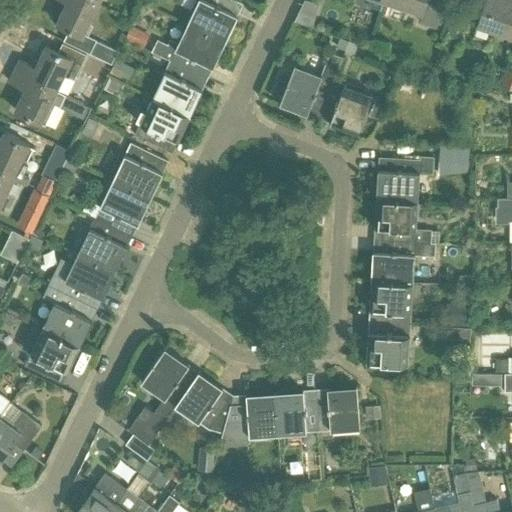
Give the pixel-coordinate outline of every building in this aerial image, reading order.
[(89,0),(63,0),(67,2),(57,23),(70,30),(64,41),(90,53),(108,62),(114,65),(116,60),(120,51),(96,40),(84,34),(86,30),(90,22),(98,4),(89,0)] [(197,0),(186,24),(225,42),(242,4),(233,0),(197,0)] [(367,0),(367,2),(368,6),(381,10),(384,1),(384,0),(367,0)] [(436,26),(444,0),(384,0),(384,1),(421,14),(419,21),(436,26)] [(511,0),(484,0),(477,26),(509,36),(506,44),(511,45),(511,0)] [(450,22),(446,36),(450,38),(455,37),(459,28),(455,23),(450,22)] [(207,79),(225,42),(186,24),(178,42),(170,39),(167,44),(157,39),(151,52),(169,60),(207,79)] [(144,49),(144,48),(150,35),(130,26),(124,40),(144,49)] [(345,50),(348,40),(339,37),(336,47),(345,50)] [(348,40),(345,50),(354,54),(357,44),(348,40)] [(56,91),(56,90),(64,74),(74,79),(87,54),(62,43),(58,53),(46,47),(35,68),(19,60),(14,70),(56,91)] [(321,74),(294,64),(279,103),(319,119),(334,79),(342,57),(329,53),(321,74)] [(114,65),(110,74),(128,81),(134,68),(124,64),(116,60),(114,65)] [(190,116),(207,79),(169,60),(152,97),(190,116)] [(511,88),(511,69),(506,68),(501,85),(511,88)] [(14,70),(9,81),(25,88),(15,110),(45,124),(56,102),(57,103),(60,105),(66,94),(62,93),(56,90),(56,91),(14,70)] [(109,77),(103,89),(118,96),(124,84),(109,76),(109,77)] [(282,95),(289,79),(280,76),(274,92),(282,95)] [(356,133),(371,94),(334,79),(319,119),(356,133)] [(190,116),(152,97),(145,111),(137,107),(132,118),(136,120),(130,132),(172,152),(190,116)] [(22,173),(34,148),(29,146),(3,133),(0,139),(0,170),(13,177),(14,177),(14,178),(27,185),(31,178),(22,173)] [(150,199),(168,161),(130,143),(112,180),(150,199)] [(63,165),(67,158),(70,151),(56,144),(50,158),(63,165)] [(440,160),(468,162),(469,147),(441,145),(440,160)] [(376,199),(417,201),(419,174),(433,174),(434,156),(420,156),(420,159),(378,157),(376,199)] [(14,177),(13,177),(0,170),(0,206),(14,178),(14,177)] [(133,235),(150,199),(112,180),(94,217),(133,235)] [(35,188),(25,207),(41,215),(50,195),(49,195),(35,188)] [(511,220),(511,197),(507,198),(497,198),(497,207),(495,206),(495,223),(509,223),(509,221),(511,220)] [(416,228),(417,201),(376,199),(373,239),(415,242),(435,243),(430,243),(431,229),(416,228)] [(115,272),(133,235),(94,217),(77,254),(80,256),(115,272)] [(435,243),(415,242),(373,239),(371,280),(412,283),(414,255),(435,256),(435,243)] [(474,245),(463,244),(462,253),(473,253),(474,245)] [(97,309),(115,272),(80,256),(77,254),(64,280),(54,276),(50,285),(59,290),(97,309)] [(28,287),(33,279),(22,273),(18,282),(28,287)] [(471,276),(459,274),(458,282),(470,283),(471,276)] [(410,323),(412,283),(371,280),(368,320),(410,323)] [(53,303),(41,327),(80,345),(97,309),(59,290),(50,285),(43,298),(53,303)] [(407,364),(410,323),(368,320),(366,362),(407,364)] [(62,383),(80,345),(41,327),(23,365),(62,383)] [(148,444),(175,406),(199,371),(165,348),(141,382),(164,398),(154,413),(144,406),(128,430),(148,444)] [(223,433),(233,395),(199,371),(175,406),(208,430),(223,433)] [(319,431),(360,428),(356,386),(315,389),(319,431)] [(277,434),(319,431),(315,389),(274,392),(277,434)] [(238,437),(277,434),(274,392),(233,395),(223,433),(238,437)] [(0,459),(0,460),(14,441),(23,449),(42,425),(10,402),(0,416),(0,459)] [(381,405),(366,406),(366,419),(379,418),(381,418),(381,405)] [(144,458),(152,448),(152,447),(151,446),(133,433),(126,444),(144,458)] [(476,457),(465,458),(465,471),(477,470),(476,457)] [(147,459),(139,470),(151,479),(159,468),(147,459)] [(214,461),(200,460),(199,470),(213,471),(214,461)] [(175,465),(168,475),(177,482),(184,472),(175,465)] [(409,474),(423,473),(423,465),(409,465),(409,474)] [(108,511),(115,503),(126,487),(105,472),(93,488),(94,488),(76,511),(108,511)] [(155,511),(157,510),(126,487),(115,503),(108,511),(155,511)] [(500,511),(497,499),(473,504),(470,490),(470,491),(473,505),(474,511),(500,511)] [(474,511),(473,505),(470,491),(457,493),(459,502),(447,505),(449,511),(474,511)] [(172,511),(180,502),(169,493),(157,510),(155,511),(172,511)]
